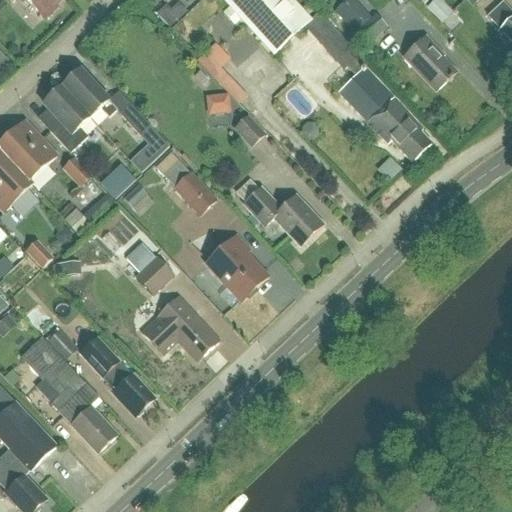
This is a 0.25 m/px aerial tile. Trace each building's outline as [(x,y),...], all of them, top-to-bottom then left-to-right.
[(66,0),(6,0),(13,7),(20,0),(23,0),(45,23),(56,12),(55,10),(66,0)] [(220,0),(274,59),(311,25),(288,0),(220,0)] [(462,0),(472,10),(482,0),(462,0)] [(436,1),(427,10),(441,25),(450,16),(436,1)] [(511,15),(504,7),(489,21),(502,34),(500,37),(502,39),(501,41),(507,48),(509,47),(511,49),(511,15)] [(168,10),(157,19),(171,34),(181,24),(172,15),(168,10)] [(375,18),(369,23),(354,37),(366,50),(387,31),(375,18)] [(337,36),(321,48),(339,74),(323,85),(329,93),(361,70),(337,36)] [(437,98),(457,78),(439,59),(441,58),(426,43),(404,64),(437,98)] [(244,97),(218,71),(228,61),(212,45),(193,63),(219,91),(203,106),(207,111),(205,113),(214,122),(230,107),(231,109),(244,97)] [(367,73),(357,82),(340,99),(388,149),(392,145),(413,168),(432,149),(421,137),(424,134),(367,73)] [(80,75),(62,92),(90,123),(101,113),(109,122),(117,115),(80,75)] [(280,95),(302,120),(314,110),(291,85),(280,95)] [(79,133),(90,123),(62,92),(44,109),(60,126),(50,135),(70,158),(88,142),(79,133)] [(132,111),(122,120),(140,140),(151,131),(132,111)] [(251,152),(268,137),(251,117),(233,133),(251,152)] [(0,149),(0,156),(29,187),(57,160),(25,126),(0,149)] [(32,190),(29,187),(0,156),(0,213),(3,217),(32,190)] [(171,158),(156,172),(176,193),(191,179),(171,158)] [(80,193),(82,191),(92,182),(75,162),(63,173),(80,193)] [(176,193),(175,194),(200,220),(216,205),(192,179),(191,179),(176,193)] [(113,182),(104,190),(116,202),(124,195),(113,182)] [(138,189),(125,202),(133,210),(146,198),(138,189)] [(281,215),(261,193),(244,209),(265,232),(274,223),(301,251),(323,231),(296,202),(281,215)] [(107,198),(83,219),(91,227),(114,207),(107,198)] [(76,212),(65,223),(77,236),(88,226),(76,212)] [(242,307),(268,282),(246,258),(249,255),(236,241),(206,269),(242,307)] [(42,273),(54,262),(37,245),(25,256),(42,273)] [(142,248),(127,263),(140,277),(156,262),(142,248)] [(154,301),(175,280),(157,261),(156,262),(140,277),(135,282),(154,301)] [(67,267),(57,268),(58,281),(68,280),(67,267)] [(179,302),(156,324),(142,337),(164,360),(178,347),(197,367),(220,346),(179,302)] [(8,320),(0,326),(0,338),(3,342),(17,329),(8,320)] [(78,353),(60,334),(47,345),(65,365),(78,353)] [(52,408),(59,415),(58,416),(98,459),(117,440),(78,398),(87,389),(42,342),(22,360),(44,385),(45,384),(61,401),(52,408)] [(132,380),(98,343),(81,359),(107,387),(105,388),(114,398),(113,398),(135,422),(155,403),(133,379),(132,380)] [(57,450),(0,390),(0,442),(11,454),(0,463),(0,487),(1,488),(2,488),(9,495),(6,498),(10,501),(7,503),(16,511),(18,510),(19,511),(39,511),(47,504),(25,481),(57,450)]
